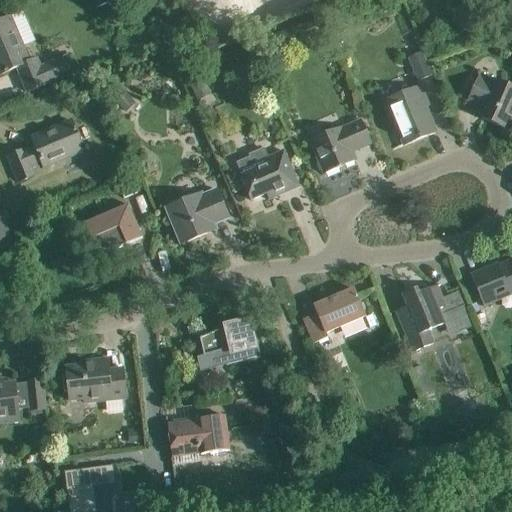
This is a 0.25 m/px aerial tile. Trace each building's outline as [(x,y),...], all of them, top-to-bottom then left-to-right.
[(37,59),(30,62),(11,17),(0,21),(0,76),(17,69),(27,93),(76,73),(69,56),(41,68),(37,59)] [(418,82),(432,76),(422,54),(408,59),(418,82)] [(202,72),(187,79),(197,102),(211,96),(202,72)] [(510,132),(511,126),(511,88),(491,80),(490,82),(479,77),(477,83),(468,101),(479,106),(475,116),(510,132)] [(387,101),(397,125),(405,144),(394,148),(394,149),(434,133),(424,107),(428,105),(421,88),(387,101)] [(84,151),(79,140),(72,122),(31,139),(35,148),(24,153),(23,151),(8,157),(19,183),(34,177),(31,168),(42,163),(44,168),(84,151)] [(371,145),(364,126),(362,123),(344,130),(343,129),(310,143),(324,175),(356,161),(351,151),(357,148),(358,150),(371,145)] [(249,156),(255,171),(241,177),(251,201),(267,194),(269,200),(299,187),(284,152),(268,159),(264,149),(249,156)] [(229,219),(221,201),(216,190),(203,196),(202,193),(166,209),(181,245),(217,230),(215,225),(229,219)] [(143,239),(135,220),(127,202),(83,221),(91,241),(94,244),(96,247),(100,249),(103,251),(107,252),(111,251),(115,250),(143,239)] [(0,252),(16,246),(0,208),(0,252)] [(498,264),(471,276),(484,307),(511,295),(511,262),(508,264),(510,266),(500,270),(498,264)] [(415,326),(404,331),(413,353),(434,344),(428,331),(445,325),(441,316),(465,307),(458,292),(442,300),(437,288),(441,286),(440,286),(418,295),(416,291),(403,296),(415,326)] [(366,317),(362,308),(354,290),(313,307),(317,315),(303,320),(313,345),(328,338),(326,334),(366,317)] [(261,358),(256,338),(251,319),(227,329),(228,332),(200,339),(206,363),(226,358),(227,366),(241,363),(261,358)] [(126,399),(125,389),(123,369),(109,370),(107,360),(80,362),(80,366),(66,368),(70,401),(84,400),(84,404),(126,399)] [(15,384),(3,385),(3,380),(0,380),(0,424),(19,422),(18,410),(28,409),(29,413),(32,413),(33,416),(46,414),(43,381),(27,383),(15,385),(15,384)] [(200,456),(210,454),(229,452),(225,417),(205,419),(196,421),(196,422),(170,426),(169,428),(172,446),(173,458),(200,454),(200,456)] [(113,467),(65,473),(70,511),(96,511),(93,488),(115,485),(113,467)]
